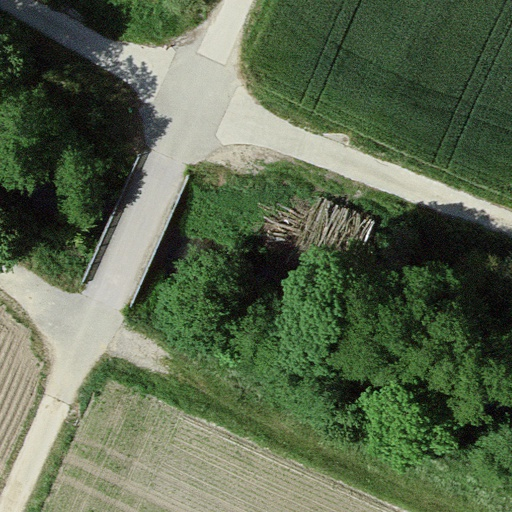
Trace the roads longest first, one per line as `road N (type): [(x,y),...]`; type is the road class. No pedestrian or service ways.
road 1 (track): [(241,0),(13,511)]
road 2 (track): [(11,0),(195,105),(511,221)]
